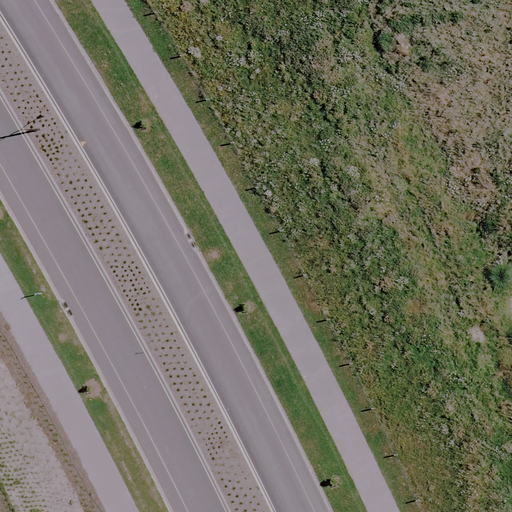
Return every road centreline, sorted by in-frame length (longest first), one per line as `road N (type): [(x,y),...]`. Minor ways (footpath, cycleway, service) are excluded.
road 1 (secondary): [(10,0),(150,217),(297,511)]
road 2 (secondary): [(191,511),(122,367),(0,151)]
